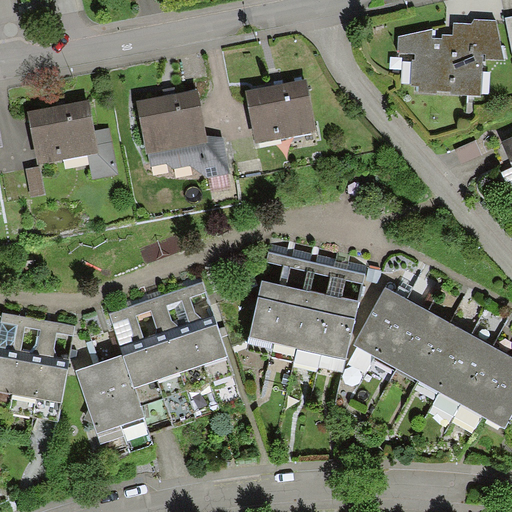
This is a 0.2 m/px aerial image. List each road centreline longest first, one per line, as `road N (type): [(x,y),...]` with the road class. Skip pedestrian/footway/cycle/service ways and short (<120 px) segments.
road 1 (residential): [(0,63),(321,5)]
road 2 (residential): [(321,5),(329,42),(443,189),(511,262)]
road 3 (residential): [(145,511),(309,487),(446,485)]
